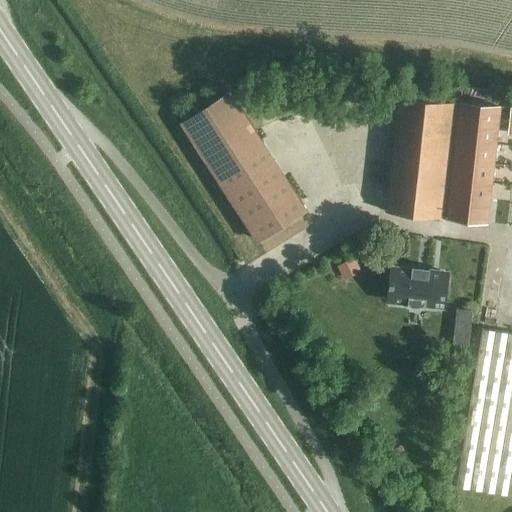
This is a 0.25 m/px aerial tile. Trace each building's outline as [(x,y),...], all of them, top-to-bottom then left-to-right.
[(184,123),(260,241),(307,210),(231,92),(184,123)] [(399,96),(386,211),(440,217),(453,102),(399,96)] [(500,107),(460,102),(447,218),(487,223),(500,107)] [(496,187),(495,196),(503,197),(504,188),(496,187)] [(337,266),(344,279),(360,271),(354,258),(337,266)] [(412,269),(392,267),(391,282),(390,282),(390,286),(389,301),(409,303),(408,306),(410,306),(410,305),(425,307),(424,308),(426,308),(426,305),(445,307),(448,273),(430,271),(430,268),(429,268),(429,269),(414,267),(414,266),(413,266),(412,269)] [(462,296),(457,324),(474,325),(473,298),(462,296)] [(511,333),(482,329),(456,487),(511,495),(511,333)] [(455,330),(454,343),(469,345),(471,331),(455,330)]
